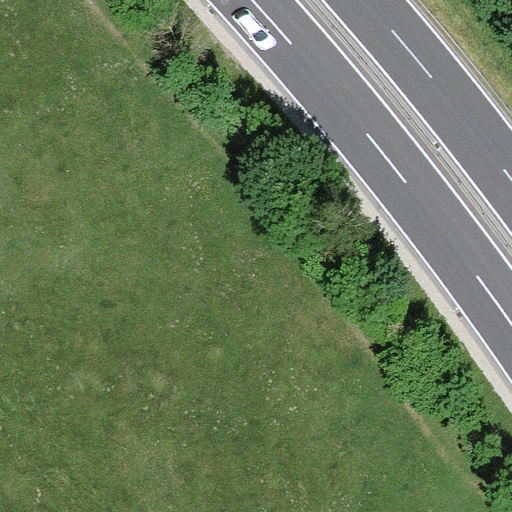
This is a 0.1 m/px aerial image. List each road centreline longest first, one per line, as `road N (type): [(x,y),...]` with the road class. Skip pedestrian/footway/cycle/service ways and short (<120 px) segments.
road 1 (motorway): [(250,0),(393,163),(511,324)]
road 2 (motorway): [(511,186),(359,0)]
